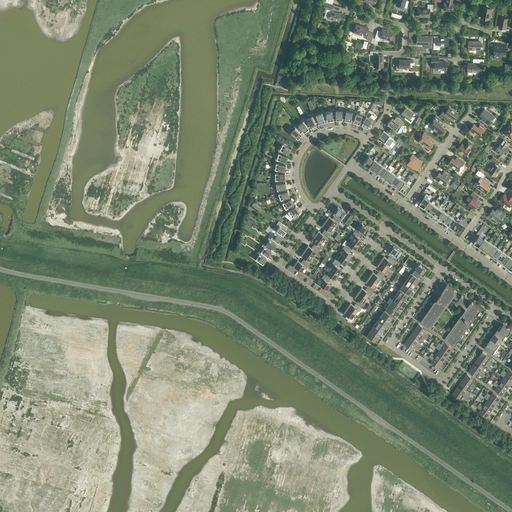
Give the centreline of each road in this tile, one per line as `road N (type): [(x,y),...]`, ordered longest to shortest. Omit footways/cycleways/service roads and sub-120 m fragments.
road 1 (unclassified): [(0,266),(219,308),(511,511)]
road 2 (residential): [(496,307),(442,383),(393,348),(387,343),(442,268)]
road 3 (residential): [(385,228),(331,305),(276,265),(315,209)]
road 4 (residential): [(315,209),(294,180),(299,147),(331,129),(365,140)]
